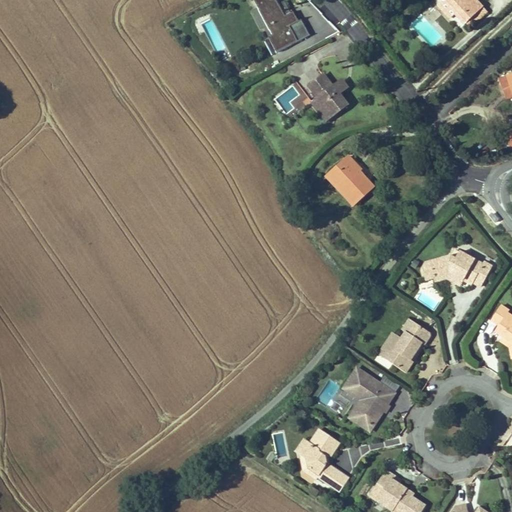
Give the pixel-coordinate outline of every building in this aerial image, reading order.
[(276,0),(253,0),(258,7),(268,26),(273,35),(268,37),(277,53),(298,42),(290,26),(298,21),(293,12),(285,16),(276,0)] [(476,0),(443,0),(442,1),(465,25),(466,23),(469,27),(475,22),(471,18),(473,17),(478,22),(488,12),(476,0)] [(268,26),(258,7),(252,11),(262,29),(268,26)] [(310,35),(302,19),(298,21),(290,26),(298,42),(310,35)] [(339,94),(343,91),(338,83),(333,87),(324,75),(309,86),(318,98),(312,103),(318,110),(325,105),(333,116),(347,105),(339,94)] [(508,76),(500,79),(505,94),(511,91),(511,75),(508,77),(508,76)] [(347,88),(342,80),(338,83),(343,91),(347,88)] [(333,116),(325,105),(318,110),(326,121),(333,116)] [(359,171),(355,167),(357,165),(348,157),(329,175),(355,204),(373,187),(359,171)] [(355,204),(329,175),(326,178),(352,206),(355,204)] [(426,263),(423,270),(426,280),(435,278),(434,275),(448,271),(464,280),(472,285),(473,282),(481,287),(492,267),(484,262),(483,265),(459,252),(455,259),(451,257),(450,257),(426,263)] [(464,280),(448,271),(434,275),(435,278),(436,282),(447,278),(461,286),(464,280)] [(501,306),(491,321),(499,326),(495,332),(503,337),(511,343),(511,315),(508,313),(509,311),(501,306)] [(402,330),(405,332),(401,339),(386,360),(406,373),(413,362),(410,360),(422,343),(424,345),(430,336),(429,333),(409,319),(402,330)] [(386,360),(401,339),(392,333),(378,354),(386,360)] [(511,343),(503,337),(500,342),(511,349),(511,343)] [(348,392),(361,371),(357,368),(344,389),(348,392)] [(395,394),(361,371),(348,392),(344,389),(339,395),(350,402),(354,396),(361,401),(365,403),(356,417),(373,428),(383,412),(384,411),(379,409),(383,402),(387,405),(388,405),(395,394)] [(373,428),(356,417),(365,403),(361,401),(350,418),(370,432),(373,428)] [(390,406),(388,405),(387,405),(383,402),(379,409),(384,411),(383,412),(385,413),(390,406)] [(283,430),(271,433),(277,458),(289,455),(283,430)] [(310,444),(304,440),(296,451),(300,454),(307,458),(309,468),(306,472),(316,479),(317,477),(328,484),(337,471),(326,463),(325,457),(331,456),(339,444),(319,430),(310,444)] [(309,468),(307,458),(300,454),(303,471),(306,472),(309,468)] [(339,491),(348,478),(337,471),(328,484),(339,491)] [(386,471),(378,483),(385,487),(391,478),(399,484),(401,481),(386,471)] [(378,483),(369,496),(392,511),(391,511),(422,511),(426,506),(412,497),(406,493),(408,490),(399,484),(391,478),(385,487),(378,483)]
